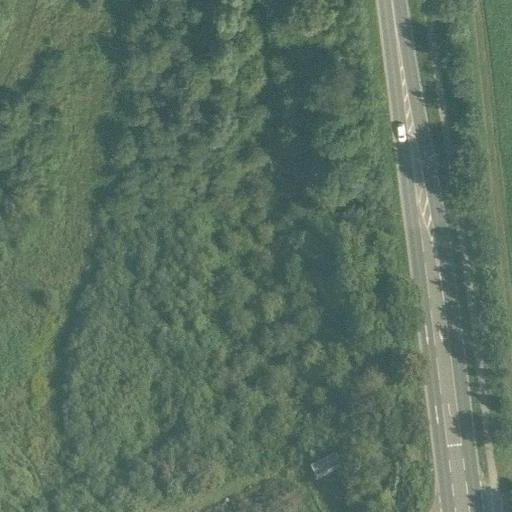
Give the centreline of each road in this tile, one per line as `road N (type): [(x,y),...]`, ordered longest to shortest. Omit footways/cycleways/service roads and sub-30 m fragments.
road 1 (secondary): [(456,511),(396,0)]
road 2 (track): [(511,299),(478,0)]
